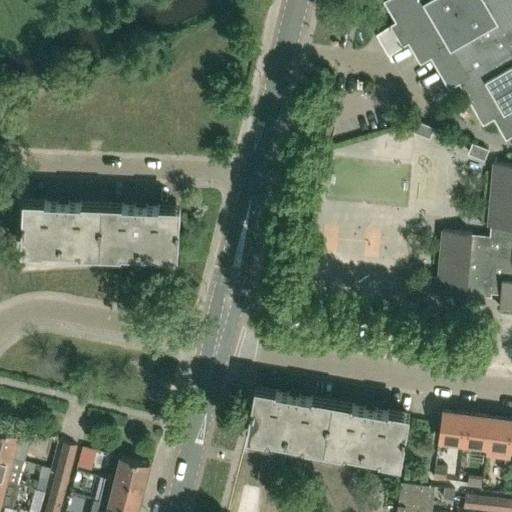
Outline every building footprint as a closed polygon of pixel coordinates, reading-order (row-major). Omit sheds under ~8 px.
[(511,0),(383,0),(384,0),(396,22),(392,25),(403,44),(408,41),(420,63),(430,57),(449,88),(459,83),(483,124),(493,118),(505,139),(511,135),(511,0)] [(429,137),(433,127),(417,121),(414,131),(429,137)] [(487,149),(472,143),(468,152),(484,159),(487,149)] [(511,163),(493,162),(492,172),(488,225),(491,225),(490,236),(472,234),(472,232),(442,229),(437,292),(466,295),(466,292),(490,295),(490,291),(500,292),(499,306),(511,307),(511,163)] [(44,204),(24,203),(22,242),(44,242),(44,247),(79,249),(79,244),(100,245),(102,207),(82,206),(82,202),(44,200),(44,204)] [(122,208),(102,207),(100,245),(121,246),(121,251),(156,252),(156,247),(178,248),(180,211),(159,210),(159,205),(122,203),(122,208)] [(304,439),(325,442),(331,405),(312,401),(313,396),(275,390),(274,394),(255,391),(248,429),(269,432),(268,437),(303,443),(304,439)] [(351,408),(331,405),(325,442),(346,446),(345,451),(379,456),(380,452),(402,456),(408,418),(388,415),(389,410),(352,403),(351,408)] [(442,409),(439,438),(463,441),(466,412),(442,409)] [(490,415),(466,412),(463,441),(487,444),(490,415)] [(511,418),(490,415),(487,444),(511,447),(511,437),(511,418)] [(0,453),(12,456),(19,433),(0,427),(0,453)] [(77,444),(69,442),(64,440),(60,452),(74,456),(77,444)] [(60,452),(57,464),(71,468),(74,456),(60,452)] [(12,456),(0,453),(0,478),(6,480),(12,456)] [(143,486),(149,462),(121,455),(115,479),(143,486)] [(57,464),(56,468),(54,476),(68,479),(71,468),(57,464)] [(433,477),(446,479),(447,466),(435,464),(433,477)] [(54,476),(51,487),(65,491),(68,479),(54,476)] [(109,502),(137,509),(143,486),(115,479),(104,476),(98,499),(109,502)] [(401,481),(398,506),(432,510),(435,485),(401,481)] [(51,487),(50,492),(48,499),(62,503),(65,491),(51,487)] [(443,497),(454,499),(455,488),(444,487),(443,497)] [(475,507),(477,494),(465,493),(463,506),(475,507)] [(489,496),(477,494),(475,507),(487,508),(489,496)] [(499,509),(501,497),(489,496),(487,508),(499,509)] [(511,504),(511,498),(501,497),(499,509),(511,511),(511,504)] [(50,511),(59,511),(62,503),(48,499),(45,510),(50,511)] [(136,511),(137,509),(109,502),(106,511),(136,511)]
